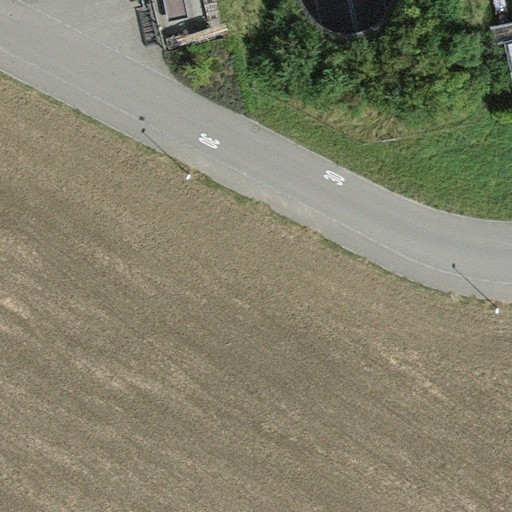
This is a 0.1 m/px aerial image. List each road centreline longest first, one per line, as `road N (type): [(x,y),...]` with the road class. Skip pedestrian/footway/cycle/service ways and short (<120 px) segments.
road 1 (residential): [(0,25),(152,111),(421,239),(511,249)]
road 2 (primary): [(463,511),(350,0)]
